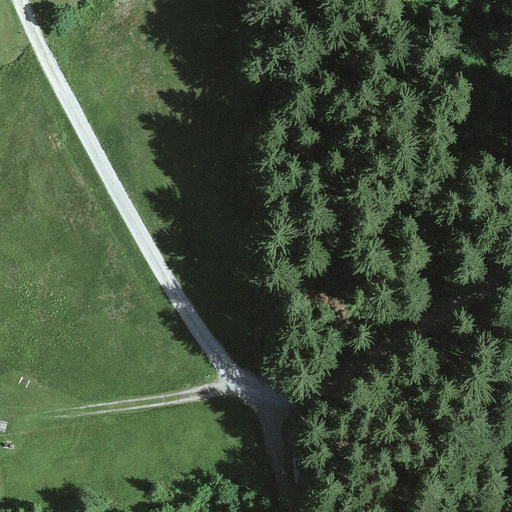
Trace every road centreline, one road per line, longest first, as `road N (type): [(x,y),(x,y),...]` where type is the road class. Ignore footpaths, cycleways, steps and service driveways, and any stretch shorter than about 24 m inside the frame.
road 1 (track): [(511,276),(314,391),(268,396),(227,371),(194,324),(37,49),(20,0)]
road 2 (track): [(247,383),(84,409)]
